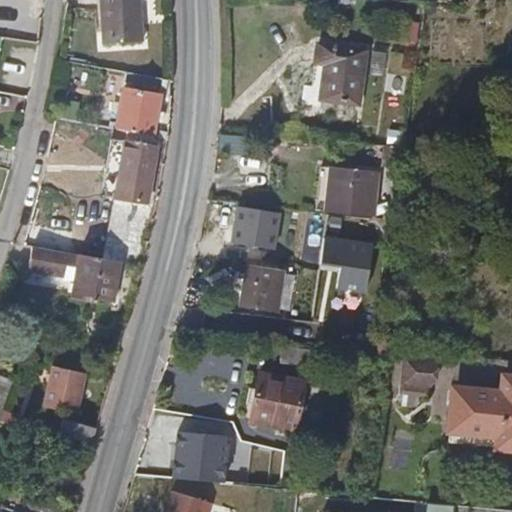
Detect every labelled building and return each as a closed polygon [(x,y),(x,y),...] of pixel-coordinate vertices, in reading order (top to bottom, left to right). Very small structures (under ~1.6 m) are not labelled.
[(141,0),(100,0),(101,42),(143,40),(141,0)] [(373,51),(327,45),(319,95),(366,102),(373,51)] [(126,133),(152,137),(155,122),(157,113),(159,97),(123,91),(121,107),(111,105),(108,118),(118,120),(116,131),(126,133)] [(120,264),(136,266),(157,138),(152,137),(126,133),(124,142),(112,140),(102,196),(116,198),(106,250),(100,249),(97,260),(120,264)] [(250,152),(251,134),(220,133),(219,151),(250,152)] [(396,147),(389,146),(387,165),(393,166),(396,147)] [(396,147),(393,166),(406,167),(410,148),(396,147)] [(380,172),(323,168),(319,213),(376,217),(380,172)] [(388,231),(371,229),(368,247),(379,248),(381,243),(386,243),(388,231)] [(77,257),(30,250),(26,273),(72,281),(77,257)] [(113,305),(120,264),(97,260),(77,257),(72,281),(69,300),(92,304),(93,301),(113,305)] [(240,305),(277,311),(280,287),(246,282),(240,305)] [(436,389),(437,355),(403,354),(402,388),(436,389)] [(29,374),(49,379),(52,369),(31,364),(29,374)] [(75,409),(82,375),(52,369),(49,379),(45,399),(60,403),(60,406),(75,409)] [(304,381),(259,372),(255,391),(248,390),(246,403),(252,404),(248,422),(293,431),(304,381)] [(0,425),(6,410),(15,383),(0,378),(0,425)] [(511,393),(511,379),(502,378),(500,395),(511,396),(511,393)] [(511,448),(511,393),(511,396),(500,395),(453,390),(449,438),(507,444),(507,448),(511,448)] [(0,425),(14,429),(18,414),(6,410),(0,425)] [(57,436),(90,446),(93,431),(62,422),(57,436)] [(208,511),(211,502),(172,490),(165,511),(208,511)]
